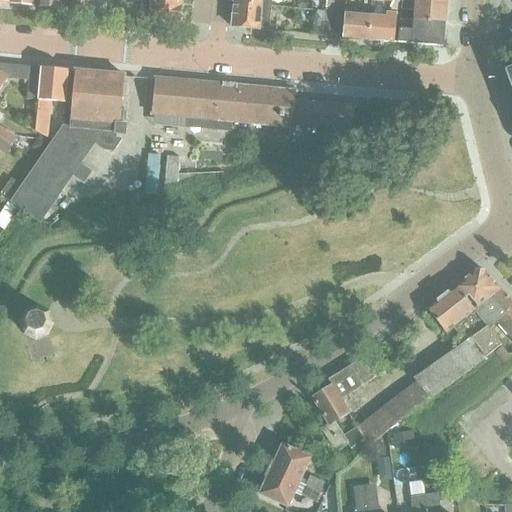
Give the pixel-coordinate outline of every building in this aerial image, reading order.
[(62,0),(39,0),(38,7),(61,9),(62,0)] [(70,0),(69,10),(93,13),(94,2),(93,0),(70,0)] [(181,0),(135,0),(135,2),(142,2),(140,17),(140,18),(179,21),(181,0)] [(325,0),(324,12),(332,13),(333,0),(325,0)] [(415,11),(414,21),(445,23),(447,4),(409,0),(378,0),(391,2),(391,1),(398,2),(398,3),(402,3),(401,10),(415,11)] [(269,24),(271,7),(233,3),(231,27),(275,31),(275,25),(269,24)] [(343,39),(369,41),(370,17),(355,16),(356,11),(346,10),(345,15),(343,39)] [(332,13),(324,12),(322,28),(330,29),(332,13)] [(370,17),(369,41),(383,42),(394,43),(396,20),(397,13),(386,13),(386,19),(383,18),(370,17)] [(445,23),(414,21),(400,19),(398,43),(443,47),(445,23)] [(27,99),(39,100),(42,68),(0,64),(0,89),(7,78),(29,81),(27,99)] [(42,68),(39,100),(36,131),(49,139),(52,101),(65,103),(68,71),(42,68)] [(114,152),(124,137),(126,137),(127,126),(120,126),(125,76),(75,72),(71,129),(65,128),(12,203),(40,223),(52,205),(72,176),(84,184),(93,171),(81,163),(95,144),(103,151),(114,152)] [(294,124),(352,130),(354,107),(296,102),(297,92),(155,79),(152,115),(293,128),(294,124)] [(0,138),(11,145),(17,137),(0,125),(0,138)] [(0,150),(6,154),(11,145),(0,138),(0,150)] [(145,195),(155,196),(159,156),(149,155),(145,195)] [(165,181),(178,182),(180,157),(167,156),(165,181)] [(511,341),(511,302),(484,271),(475,270),(455,286),(489,331),(496,324),(511,341)] [(455,286),(427,308),(447,332),(454,327),(466,341),(481,361),(501,346),(489,331),(455,286)] [(42,337),(49,325),(47,312),(35,307),(22,310),(15,320),(18,334),(30,340),(42,337)] [(414,378),(416,381),(430,399),(463,375),(481,361),(466,341),(414,378)] [(510,357),(501,347),(495,352),(503,362),(510,357)] [(367,355),(349,366),(361,385),(379,374),(367,355)] [(332,385),(312,398),(329,424),(322,429),(337,452),(349,444),(353,450),(366,439),(358,427),(343,436),(335,422),(349,413),(340,398),(361,385),(349,366),(328,379),(329,380),(332,385)] [(397,395),(410,414),(430,399),(416,381),(397,395)] [(357,425),(358,427),(366,439),(369,444),(410,414),(397,395),(357,425)] [(408,435),(393,438),(394,450),(410,447),(408,435)] [(281,445),(270,470),(298,482),(309,458),(281,445)] [(298,482),(270,470),(259,494),(286,506),(298,482)] [(325,482),(310,475),(305,486),(320,492),(320,493),(325,496),(329,486),(324,485),(325,482)] [(427,478),(413,480),(415,494),(429,492),(427,478)] [(376,490),(364,491),(363,484),(352,486),(355,507),(353,508),(353,511),(380,511),(380,504),(378,504),(376,490)] [(320,493),(320,492),(305,486),(301,496),(316,503),(320,493)] [(441,491),(424,493),(426,511),(439,511),(438,500),(442,500),(441,491)] [(426,511),(424,493),(410,495),(412,507),(415,507),(415,511),(426,511)]
